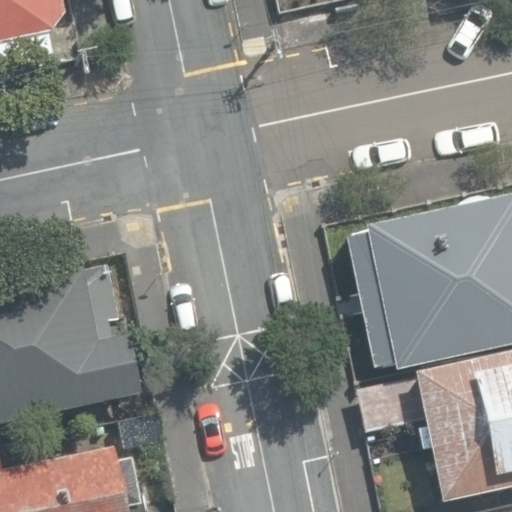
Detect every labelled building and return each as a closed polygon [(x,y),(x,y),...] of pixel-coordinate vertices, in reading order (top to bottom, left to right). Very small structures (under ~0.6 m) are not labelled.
[(0,0),(0,68),(50,58),(44,31),(60,13),(57,0),(0,0)] [(391,366),(393,371),(511,344),(511,198),(361,228),(363,235),(342,240),(370,369),(391,366)] [(0,424),(136,395),(124,336),(107,340),(104,323),(114,321),(113,319),(115,319),(104,267),(0,289),(0,424)] [(419,420),(437,503),(511,486),(511,352),(411,375),(412,379),(354,392),(363,433),(419,420)] [(0,511),(143,511),(140,498),(136,499),(128,459),(113,462),(110,447),(0,469),(0,511)]
